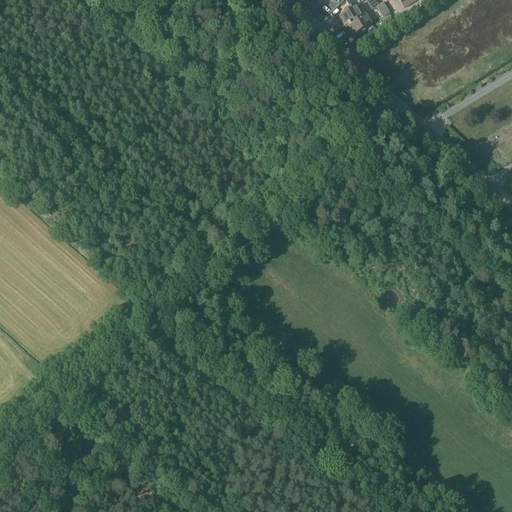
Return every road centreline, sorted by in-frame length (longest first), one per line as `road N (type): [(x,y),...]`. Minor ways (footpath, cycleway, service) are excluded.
road 1 (track): [(0,432),(365,124)]
road 2 (unknown): [(511,257),(207,0)]
road 3 (tertiary): [(511,205),(392,99)]
